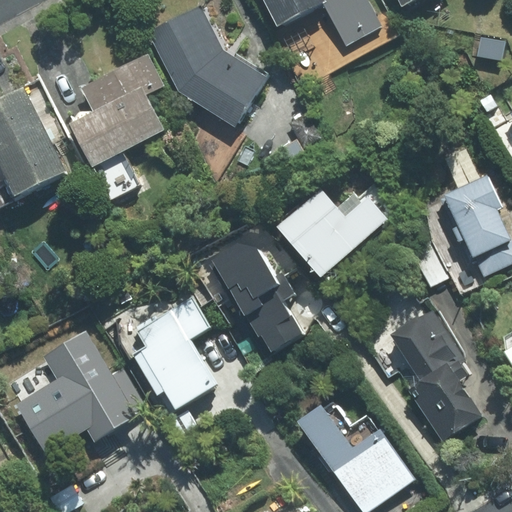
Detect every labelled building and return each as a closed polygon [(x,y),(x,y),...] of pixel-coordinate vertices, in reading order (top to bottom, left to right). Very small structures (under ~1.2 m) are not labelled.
[(260,0),(278,39),(322,18),(339,55),(381,35),(364,0),(260,0)] [(390,0),(399,17),(434,0),(390,0)] [(246,138),(238,134),(269,77),(224,53),(205,17),(148,47),(177,101),(207,117),(187,154),(226,175),(246,138)] [(508,43),(475,36),(469,62),(503,69),(508,43)] [(84,178),(161,142),(142,100),(161,92),(146,60),(81,90),(92,114),(61,129),(84,178)] [(0,175),(19,210),(69,183),(21,95),(0,106),(0,175)] [(511,120),(498,129),(511,151),(511,120)] [(328,146),(318,131),(286,152),(296,167),(328,146)] [(488,174),(439,197),(480,283),(511,268),(511,250),(497,217),(506,213),(488,174)] [(357,203),(350,195),(331,211),(319,196),(270,237),(314,289),(402,215),(377,186),(357,203)] [(427,240),(409,249),(432,293),(450,284),(427,240)] [(258,247),(205,272),(229,322),(242,316),(263,358),(302,339),(258,247)] [(142,349),(131,355),(168,419),(217,390),(191,345),(212,333),(192,298),(133,332),(142,349)] [(469,373),(426,311),(387,337),(420,385),(408,394),(444,447),(484,420),(458,381),(469,373)] [(511,333),(493,346),(499,356),(511,375),(511,333)] [(90,335),(45,358),(90,448),(135,425),(90,335)] [(321,405),(294,425),(358,511),(375,511),(417,482),(381,434),(356,453),(321,405)] [(74,511),(84,506),(72,487),(48,502),(54,511),(74,511)]
